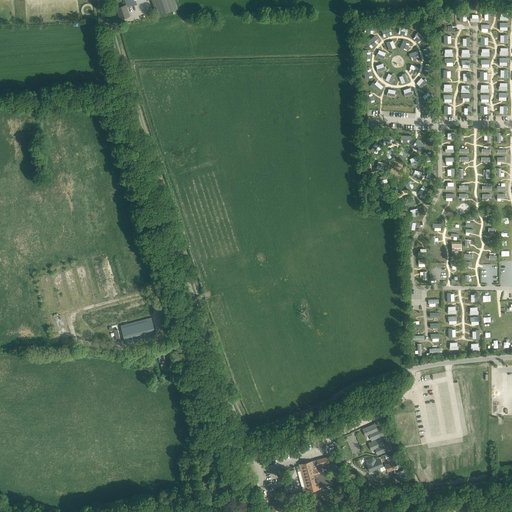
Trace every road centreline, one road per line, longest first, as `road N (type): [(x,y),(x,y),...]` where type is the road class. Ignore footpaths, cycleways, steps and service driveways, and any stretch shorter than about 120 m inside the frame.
road 1 (unclassified): [(242,435),(99,0)]
road 2 (unclassified): [(242,435),(379,377),(511,357)]
